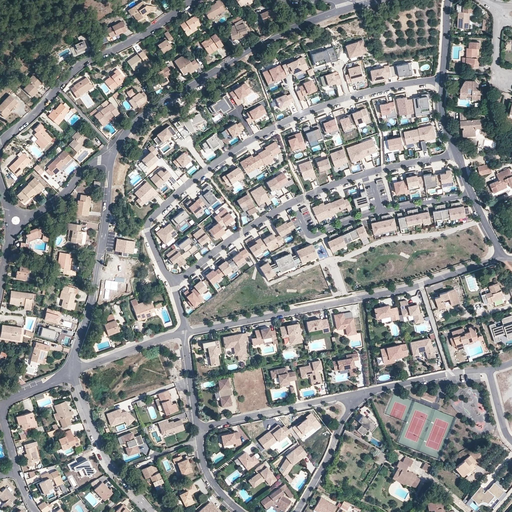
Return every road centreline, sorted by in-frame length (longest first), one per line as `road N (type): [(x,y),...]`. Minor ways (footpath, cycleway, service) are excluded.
road 1 (residential): [(442,80),(366,91),(310,110),(206,169),(149,218),(171,282)]
road 2 (residential): [(185,332),(400,289),(504,258)]
road 3 (residential): [(457,153),(305,195),(171,282)]
road 4 (residential): [(110,157),(137,119),(159,105),(267,40),(344,9)]
road 5 (residential): [(192,0),(70,72),(0,143)]
road 6 (residential): [(71,371),(95,284),(110,157)]
road 7 (residential): [(196,427),(356,392)]
road 8 (residential): [(151,511),(106,459),(71,371)]
road 9 (residential): [(356,392),(488,369)]
road 10 (residential): [(297,511),(356,392)]
road 11 (residential): [(71,371),(185,332)]
